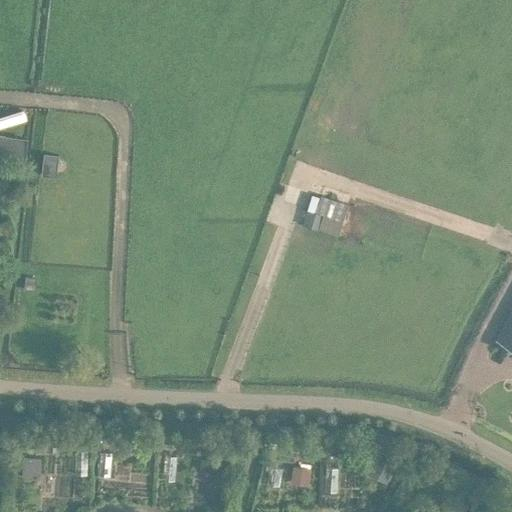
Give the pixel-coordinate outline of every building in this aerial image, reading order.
[(0,135),(0,160),(24,163),(27,139),(0,135)] [(320,196),(319,198),(314,213),(310,212),(305,227),(317,231),(317,230),(337,236),(347,205),(320,196)] [(511,321),(502,341),(511,346),(511,321)] [(111,475),(111,453),(99,453),(100,475),(111,475)] [(24,475),(39,476),(41,457),(25,456),(24,475)] [(7,457),(6,470),(14,471),(15,465),(24,466),(24,459),(7,457)] [(374,457),(366,472),(387,482),(394,467),(374,457)] [(202,473),(201,475),(220,478),(222,463),(204,460),(202,473)] [(293,467),(290,484),(307,487),(310,470),(293,467)] [(455,501),(448,511),(471,511),(472,511),(455,501)]
